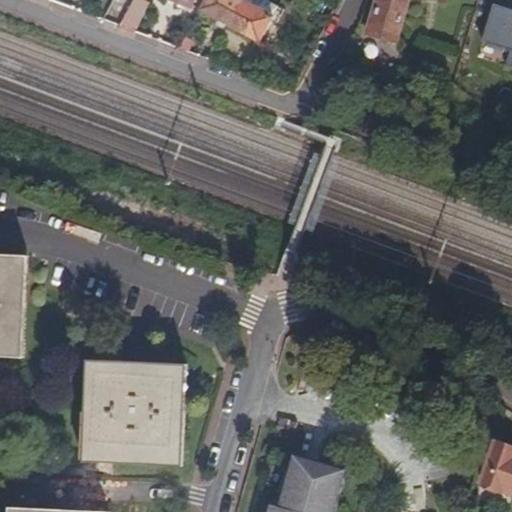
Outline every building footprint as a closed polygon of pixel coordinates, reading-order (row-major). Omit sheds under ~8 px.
[(137,32),(150,3),(144,0),(132,0),(122,26),(137,32)] [(262,44),(281,10),(263,0),(207,0),(202,11),(262,44)] [(396,43),(408,0),(379,0),(376,13),(369,35),(396,43)] [(511,67),(511,10),(493,5),(482,41),(509,49),(504,65),(511,67)] [(360,130),(392,65),(380,59),(369,81),(348,123),(360,130)] [(430,169),(434,159),(416,152),(412,162),(430,169)] [(0,357),(26,359),(30,257),(0,255),(0,357)] [(182,467),(186,363),(87,360),(83,463),(182,467)] [(402,378),(406,367),(393,362),(389,373),(402,378)] [(511,495),(511,449),(493,443),(479,483),(511,495)] [(330,511),(348,463),(299,446),(281,496),(277,494),(270,511),(330,511)]
